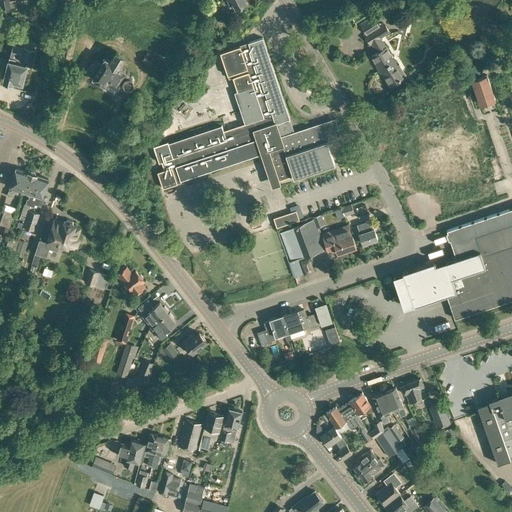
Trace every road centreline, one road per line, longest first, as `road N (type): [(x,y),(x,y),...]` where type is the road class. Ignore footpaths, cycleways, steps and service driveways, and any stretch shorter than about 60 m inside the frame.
road 1 (tertiary): [(218,328),(93,177),(0,118)]
road 2 (residential): [(408,238),(283,0)]
road 3 (secondary): [(511,328),(301,401)]
road 4 (residential): [(218,328),(394,265),(408,238)]
road 5 (residential): [(78,446),(227,394),(256,375)]
